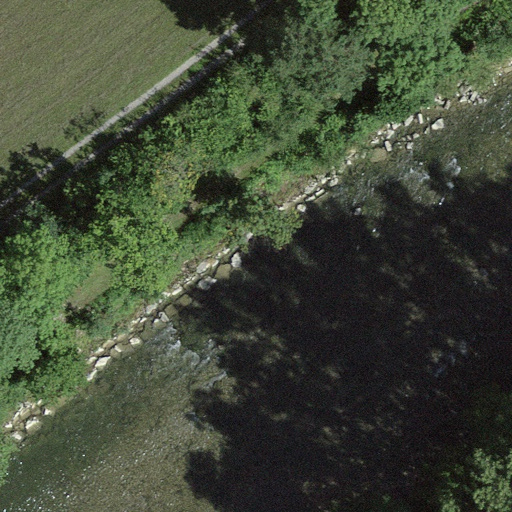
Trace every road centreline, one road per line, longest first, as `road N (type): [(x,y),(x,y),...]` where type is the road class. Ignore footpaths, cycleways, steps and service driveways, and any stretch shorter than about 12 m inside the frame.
road 1 (track): [(306,138),(0,373)]
road 2 (track): [(0,217),(275,0)]
